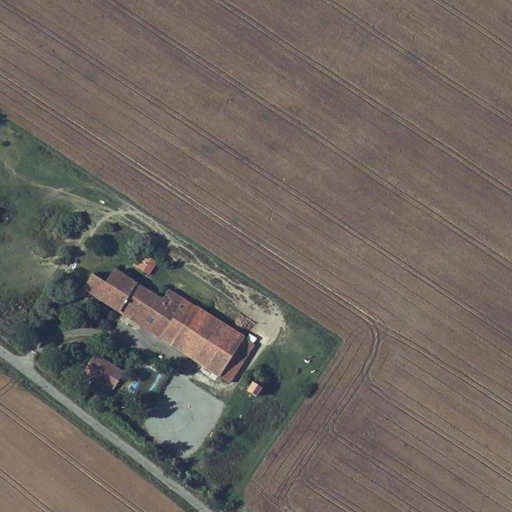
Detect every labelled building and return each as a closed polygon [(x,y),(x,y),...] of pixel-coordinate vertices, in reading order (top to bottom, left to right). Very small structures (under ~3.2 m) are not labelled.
[(153,258),(140,249),(132,262),(146,270),(153,258)] [(82,284),(138,319),(143,312),(143,311),(158,320),(153,329),(193,354),(216,318),(166,286),(160,296),(114,267),(105,281),(90,272),(82,284)] [(138,319),(153,329),(158,320),(143,312),(138,319)] [(249,339),(216,318),(193,354),(206,361),(220,339),(231,346),(217,368),(227,374),(249,339)] [(220,339),(206,361),(217,368),(231,346),(220,339)] [(123,368),(95,349),(83,367),(111,385),(123,368)] [(260,383),(250,376),(243,386),(253,392),(260,383)]
